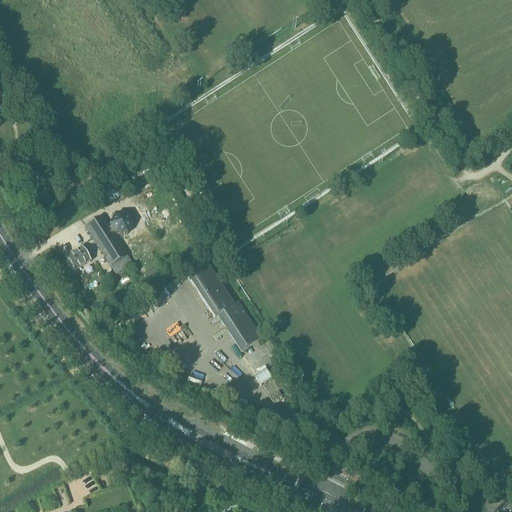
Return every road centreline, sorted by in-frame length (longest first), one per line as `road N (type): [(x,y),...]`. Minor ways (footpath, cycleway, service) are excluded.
road 1 (secondary): [(346,511),(240,462),(117,383),(62,327),(0,237)]
road 2 (track): [(126,202),(0,276)]
